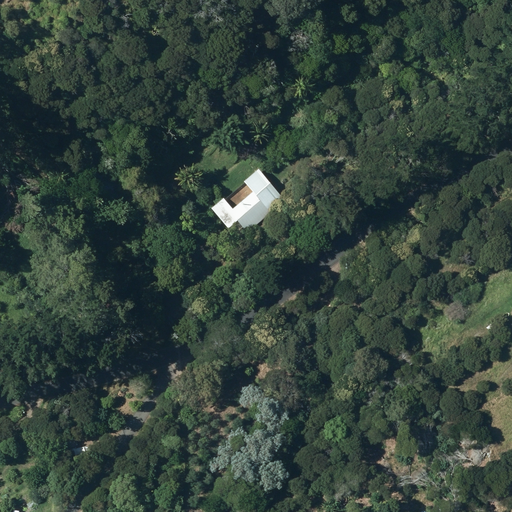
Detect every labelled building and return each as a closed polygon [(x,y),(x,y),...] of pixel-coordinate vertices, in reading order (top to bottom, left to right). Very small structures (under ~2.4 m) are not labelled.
[(350,132),(344,135),(348,144),(355,140),(350,132)] [(284,201),(257,169),(242,182),(251,192),(231,209),(222,198),(209,209),(228,230),(238,222),(247,232),(284,201)] [(273,175),(277,179),(282,175),(278,171),(273,175)] [(487,334),(481,327),(471,335),(476,342),(487,334)] [(80,447),(67,453),(70,460),(83,454),(80,447)]
